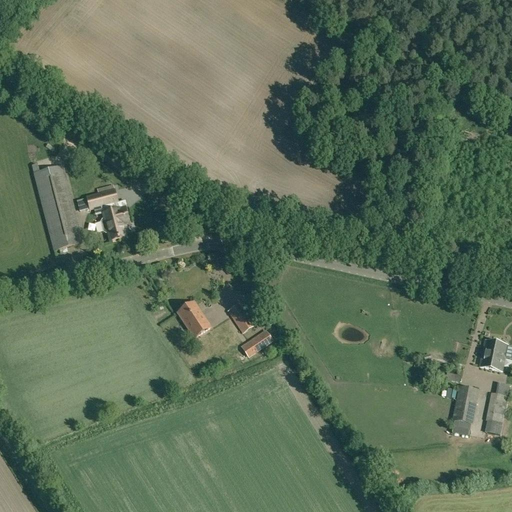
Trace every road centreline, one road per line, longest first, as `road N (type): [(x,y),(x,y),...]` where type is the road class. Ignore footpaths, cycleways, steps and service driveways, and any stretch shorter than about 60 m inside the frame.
road 1 (tertiary): [(511,303),(243,245),(207,245)]
road 2 (tertiary): [(207,245),(0,296)]
road 3 (track): [(143,185),(0,87)]
